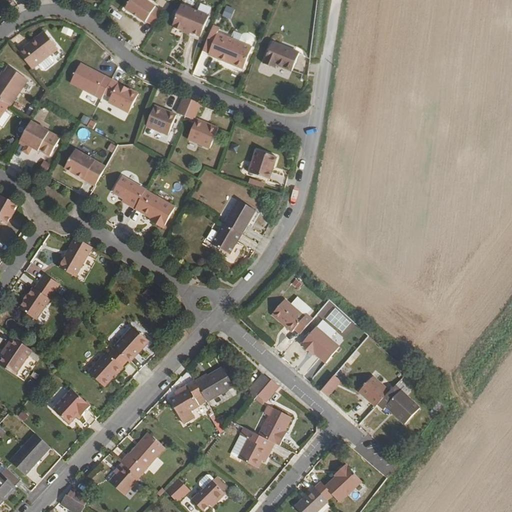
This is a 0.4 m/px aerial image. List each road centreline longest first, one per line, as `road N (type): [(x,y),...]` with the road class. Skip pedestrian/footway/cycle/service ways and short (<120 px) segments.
road 1 (residential): [(0,35),(50,7),(102,28),(160,78),(282,122),(315,125)]
road 2 (residential): [(265,511),(327,440),(330,414),(217,320)]
road 3 (residential): [(38,511),(217,320)]
road 4 (residential): [(217,320),(280,238),(315,125)]
road 5 (residential): [(46,217),(70,231),(79,223),(182,290)]
